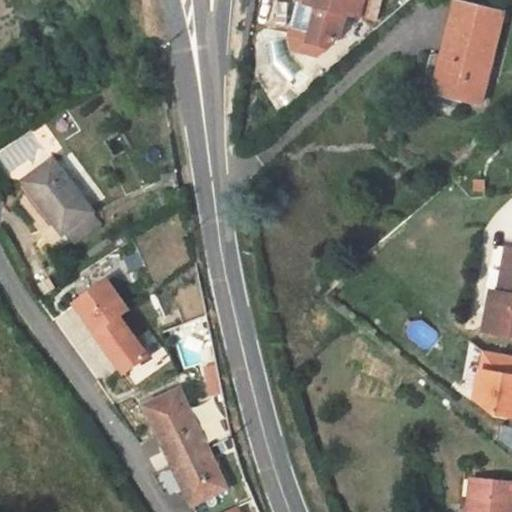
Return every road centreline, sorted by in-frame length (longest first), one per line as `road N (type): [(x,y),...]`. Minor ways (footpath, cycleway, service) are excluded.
road 1 (primary): [(199,130),(210,245),(285,511)]
road 2 (residential): [(0,262),(162,511)]
road 3 (primary): [(164,0),(199,130)]
road 4 (tertiary): [(199,130),(228,0)]
road 5 (primary): [(199,130),(193,0)]
